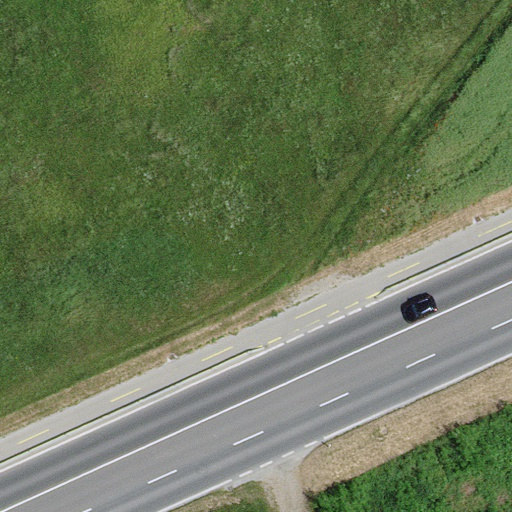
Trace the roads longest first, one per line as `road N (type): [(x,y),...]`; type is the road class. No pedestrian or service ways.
road 1 (secondary): [(44,511),(511,301)]
road 2 (track): [(344,375),(315,306),(323,263),(358,208),(511,19)]
